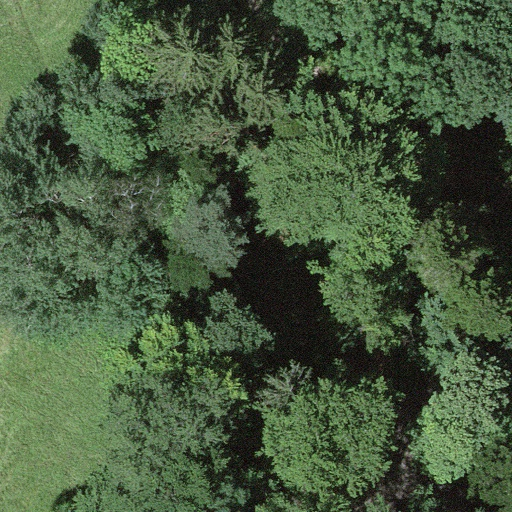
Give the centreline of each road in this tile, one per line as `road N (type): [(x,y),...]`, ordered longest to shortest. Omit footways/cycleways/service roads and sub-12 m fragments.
road 1 (track): [(511,210),(386,155),(307,75),(261,0)]
road 2 (unclassified): [(422,511),(511,431)]
